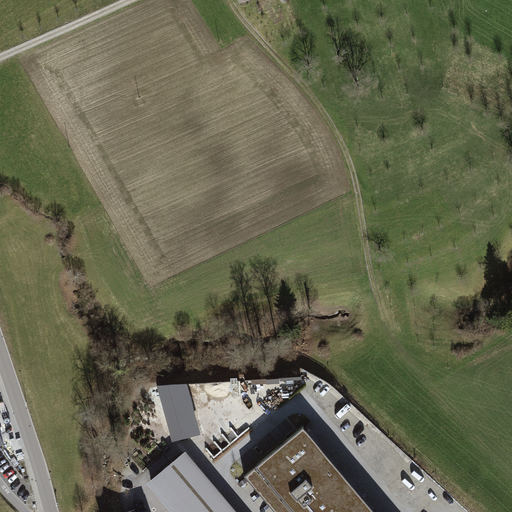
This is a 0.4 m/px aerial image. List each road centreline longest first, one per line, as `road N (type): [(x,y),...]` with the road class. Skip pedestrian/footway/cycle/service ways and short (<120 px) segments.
road 1 (tertiary): [(0,350),(51,511)]
road 2 (track): [(0,58),(133,0)]
